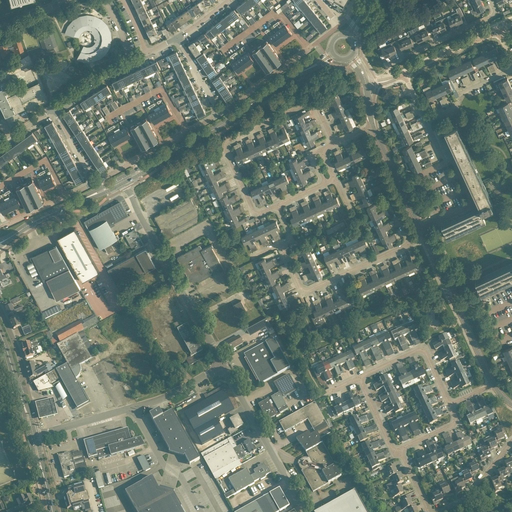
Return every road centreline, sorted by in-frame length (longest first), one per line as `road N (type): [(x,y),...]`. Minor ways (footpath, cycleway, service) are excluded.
road 1 (residential): [(334,143),(308,102),(225,141),(252,212),(277,205)]
road 2 (residential): [(223,365),(122,180)]
road 3 (secondary): [(122,180),(301,71)]
road 4 (residential): [(280,244),(306,291),(410,242)]
road 5 (residential): [(304,511),(223,365)]
road 6 (unclassified): [(493,385),(423,236)]
road 7 (secondary): [(0,244),(122,180)]
road 8 (residential): [(450,405),(421,350),(358,377)]
road 9 (residential): [(134,408),(200,511)]
